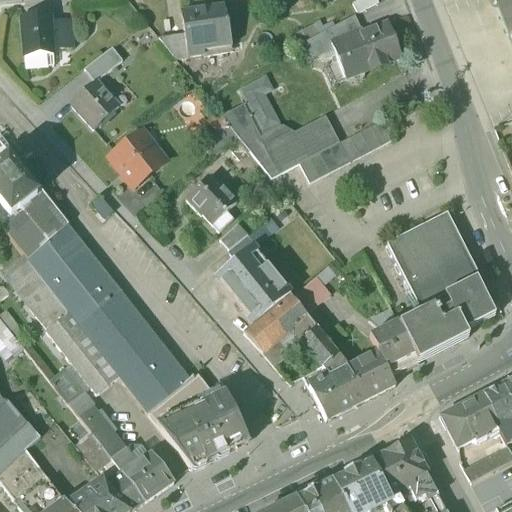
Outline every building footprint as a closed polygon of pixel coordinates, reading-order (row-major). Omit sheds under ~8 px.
[(374,0),(364,0),(352,7),(357,17),(378,6),(374,0)] [(511,0),(491,0),(511,53),(511,0)] [(224,9),(192,14),(192,13),(181,14),(184,38),(187,61),(203,59),(202,49),(230,44),(227,24),(226,24),(224,9)] [(49,20),(21,22),(25,72),(47,70),(46,59),(52,58),(50,26),(49,20)] [(354,20),(298,50),(307,67),(332,52),(340,48),(338,43),(352,37),(353,40),(363,36),(354,20)] [(69,25),(50,26),(52,52),(71,50),(69,25)] [(363,36),(353,40),(352,37),(338,43),(340,48),(332,52),(344,83),(347,82),(350,86),(357,85),(362,81),(363,75),(370,72),(399,61),(386,27),(363,36)] [(184,38),(158,42),(175,63),(187,61),(184,38)] [(100,61),(84,73),(92,83),(107,70),(100,61)] [(237,142),(248,155),(265,146),(260,136),(277,127),(262,98),(271,93),(264,81),(239,94),(246,106),(220,120),(226,128),(237,142)] [(117,111),(95,87),(71,109),(93,133),(117,111)] [(215,137),(226,128),(220,120),(216,115),(205,123),(215,137)] [(271,182),(299,169),(298,168),(319,157),(338,147),(324,120),(293,135),(277,127),(260,136),(265,146),(248,155),(271,182)] [(338,147),(319,157),(329,177),(390,145),(379,125),(338,147)] [(212,162),(237,142),(226,128),(215,137),(201,148),(212,162)] [(164,166),(141,137),(110,161),(133,191),(164,166)] [(23,171),(0,140),(0,169),(7,164),(16,176),(23,171)] [(237,142),(227,150),(238,164),(248,155),(237,142)] [(308,187),(329,177),(319,157),(298,168),(299,169),(308,187)] [(16,176),(7,164),(0,169),(0,210),(8,221),(9,222),(36,201),(27,189),(16,176)] [(236,207),(210,180),(185,204),(200,220),(202,219),(218,237),(232,223),(226,216),(236,207)] [(36,201),(9,222),(8,221),(0,227),(0,229),(27,265),(67,230),(66,229),(69,228),(34,184),(27,189),(36,201)] [(101,201),(88,212),(102,227),(114,215),(101,201)] [(446,218),(386,248),(418,312),(395,324),(397,327),(417,367),(419,366),(416,359),(437,349),(438,348),(434,340),(446,334),(442,327),(454,321),(462,336),(464,335),(463,335),(491,321),(492,321),(494,320),(476,285),(480,283),(446,218)] [(236,228),(219,244),(228,255),(247,240),(236,228)] [(95,266),(67,230),(27,265),(53,300),(92,350),(117,382),(163,440),(218,406),(197,379),(189,386),(99,270),(92,268),(95,266)] [(228,255),(227,256),(235,267),(252,253),(253,253),(256,251),(247,240),(228,255)] [(253,253),(252,253),(235,267),(215,283),(253,329),(290,299),(253,253)] [(27,265),(6,281),(24,304),(33,318),(46,334),(45,336),(70,367),(92,350),(53,300),(27,265)] [(253,329),(243,337),(262,358),(291,335),(308,322),(290,299),(253,329)] [(16,329),(5,315),(0,319),(0,325),(8,336),(16,329)] [(337,359),(308,322),(291,335),(322,372),(337,359)] [(397,327),(369,342),(377,357),(389,381),(417,367),(397,327)] [(92,350),(70,367),(95,399),(117,382),(92,350)] [(389,381),(377,357),(348,372),(365,405),(394,391),(389,381)] [(337,359),(322,372),(330,381),(348,372),(337,359)] [(84,397),(64,372),(47,385),(67,411),(84,397)] [(322,372),(302,381),(308,393),(330,381),(322,372)] [(365,405),(348,372),(330,381),(308,393),(325,426),(365,405)] [(511,384),(501,390),(511,410),(511,384)] [(511,410),(501,390),(482,400),(499,430),(495,432),(504,449),(511,444),(511,430),(509,425),(511,423),(511,410)] [(0,399),(0,478),(25,455),(40,441),(0,399)] [(482,400),(440,422),(456,453),(471,445),(472,446),(473,446),(474,448),(484,443),(482,439),(495,432),(499,430),(482,400)] [(218,406),(163,440),(178,458),(186,454),(192,465),(214,454),(218,460),(217,460),(218,462),(230,455),(232,459),(242,454),(240,450),(245,448),(235,427),(236,426),(224,403),(218,406)] [(125,455),(91,413),(77,423),(89,438),(111,465),(125,455)] [(111,465),(89,438),(78,445),(100,473),(111,465)] [(408,448),(370,467),(387,502),(381,506),(381,507),(383,511),(403,511),(399,503),(408,499),(405,493),(409,491),(412,497),(430,489),(408,448)] [(511,463),(507,453),(463,476),(470,489),(511,466),(511,463)] [(55,511),(64,506),(25,455),(0,478),(0,488),(18,511),(55,511)] [(150,458),(134,470),(129,463),(117,472),(122,478),(144,508),(173,487),(150,458)] [(111,465),(100,473),(109,486),(122,478),(117,472),(111,465)] [(387,502),(370,467),(332,485),(345,511),(370,511),(381,507),(381,506),(387,502)] [(136,511),(144,508),(122,478),(109,486),(106,489),(124,511),(136,511)] [(101,483),(65,508),(68,511),(124,511),(106,489),(101,483)] [(345,511),(332,485),(295,503),(299,511),(345,511)] [(299,511),(295,503),(277,511),(299,511)]
